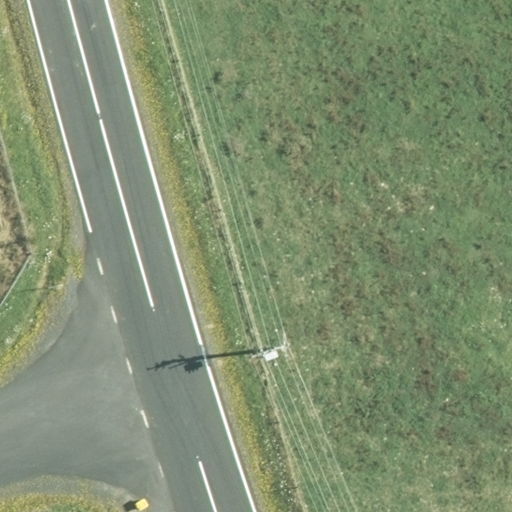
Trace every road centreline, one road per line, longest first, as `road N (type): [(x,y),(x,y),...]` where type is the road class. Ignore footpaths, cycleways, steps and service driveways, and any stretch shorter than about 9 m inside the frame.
road 1 (tertiary): [(75,0),(178,405)]
road 2 (unclassified): [(178,405),(0,453)]
